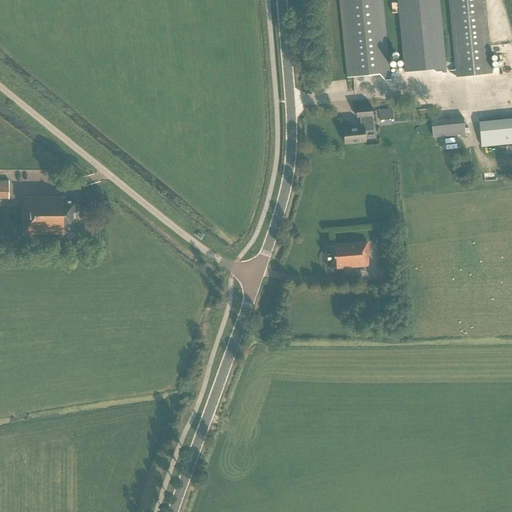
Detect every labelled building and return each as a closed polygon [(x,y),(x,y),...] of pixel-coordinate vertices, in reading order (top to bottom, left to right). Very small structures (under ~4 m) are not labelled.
[(381,0),(340,0),(348,78),(380,75),(385,81),(391,80),(391,73),(389,73),(381,0)] [(440,8),(438,0),(397,0),(405,72),(418,71),(430,69),(434,72),(439,72),(442,73),(446,73),(445,68),(440,8)] [(492,74),(484,0),(448,0),(456,78),(492,74)] [(329,76),(328,67),(320,67),(321,77),(329,76)] [(386,119),(396,120),(396,107),(386,106),(386,119)] [(364,131),(374,130),(372,107),(353,109),(356,109),(357,118),(360,117),(361,127),(343,129),(345,144),(365,142),(364,131)] [(463,118),(431,121),(433,137),(465,134),(463,118)] [(511,143),(511,118),(479,122),(481,147),(511,143)] [(0,198),(9,199),(9,181),(3,181),(3,183),(0,182),(0,198)] [(66,234),(66,232),(67,232),(67,237),(69,239),(74,239),(76,237),(76,232),(77,232),(76,197),(66,197),(66,198),(62,198),(62,197),(25,197),(25,207),(23,207),(23,235),(66,234)] [(335,247),(326,247),(328,268),(336,267),(337,269),(368,266),(367,257),(369,257),(367,242),(334,245),(335,247)] [(389,280),(388,269),(378,270),(379,281),(389,280)] [(389,310),(377,308),(376,315),(388,317),(389,310)]
